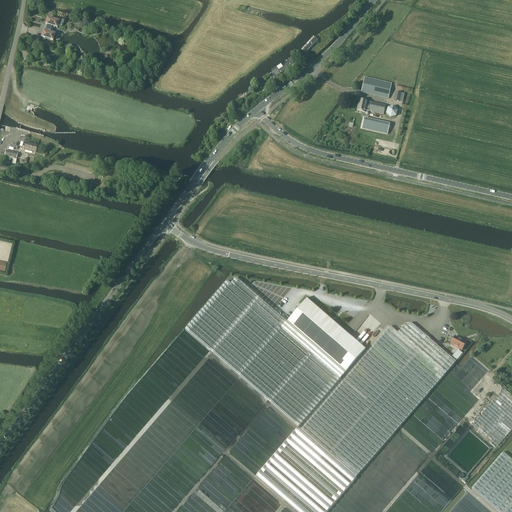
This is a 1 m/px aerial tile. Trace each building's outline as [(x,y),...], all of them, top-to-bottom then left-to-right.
[(48,18),(46,24),(48,25),(46,31),(44,31),(42,37),(53,41),(55,33),(54,33),(54,32),(53,32),(53,31),(53,30),(53,29),(54,29),(54,28),(55,28),(56,28),(57,28),(59,28),(59,26),(60,26),(60,27),(61,27),(62,27),(63,26),(64,25),(64,24),(65,21),(54,17),(53,20),(48,18)] [(83,26),(83,28),(87,29),(89,22),(80,20),(79,24),(83,26)] [(318,45),(316,42),(305,50),(307,54),(318,45)] [(295,65),(292,60),(279,70),(282,75),(295,65)] [(388,99),(391,84),(365,77),(361,93),(388,99)] [(359,100),(357,111),(365,112),(365,110),(369,111),(372,112),(384,115),(386,106),(371,102),(367,102),(367,101),(359,100)] [(393,106),(387,108),(386,114),(391,118),(396,116),(398,110),(393,106)] [(387,134),(389,124),(364,118),(362,129),(387,134)] [(36,153),(38,145),(27,142),(25,150),(36,153)] [(17,158),(18,153),(7,150),(5,155),(17,158)] [(228,281),(186,330),(269,402),(298,427),(365,350),(362,347),(361,346),(350,337),(350,336),(347,334),(343,330),(341,328),(335,319),(325,315),(306,298),(301,305),(301,306),(287,322),(236,278),(231,284),(228,281)] [(390,327),(301,430),(329,454),(356,477),(410,415),(455,362),(430,340),(411,324),(406,324),(398,333),(390,327)] [(461,350),(466,343),(454,337),(450,345),(461,350)] [(452,357),(457,361),(463,354),(458,350),(452,357)] [(252,420),(262,404),(261,402),(256,402),(253,400),(254,397),(250,397),(250,395),(248,395),(248,392),(246,390),(244,386),(240,381),(229,373),(227,375),(225,371),(216,365),(215,411),(218,410),(235,410),(237,414),(236,416),(239,416),(243,418),(243,421),(242,422),(246,425),(244,421),(244,420),(246,422),(246,424),(252,420)] [(497,446),(511,429),(511,395),(504,388),(472,425),(497,446)] [(326,511),(356,477),(298,427),(256,475),(300,511),(326,511)] [(498,511),(511,511),(511,460),(503,452),(471,489),(498,511)] [(439,511),(442,510),(436,505),(437,506),(435,504),(428,503),(426,501),(423,505),(419,502),(419,505),(415,504),(419,507),(418,510),(413,509),(416,511),(439,511)] [(225,502),(220,507),(224,511),(229,506),(225,502)]
